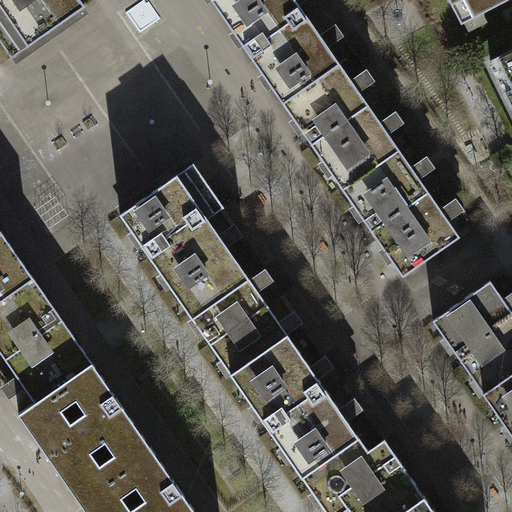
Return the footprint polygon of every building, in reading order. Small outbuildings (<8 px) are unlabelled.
[(81,0),(0,0),(0,40),(12,58),(86,7),(81,0)] [(211,0),(222,16),(250,56),(283,103),(403,276),(461,237),(310,20),(295,0),(211,0)] [(449,0),(462,24),(509,0),(449,0)] [(511,51),(490,63),(511,104),(511,51)] [(436,511),(414,479),(385,438),(369,449),(208,218),(225,207),(194,163),(120,214),(327,511),(342,511),(349,508),(351,511),(436,511)] [(33,276),(0,228),(0,350),(25,387),(35,402),(19,413),(87,511),(197,511),(83,348),(33,276)] [(511,310),(491,280),(433,320),(511,433),(511,310)] [(281,320),(293,336),(308,325),(296,309),(281,320)]
